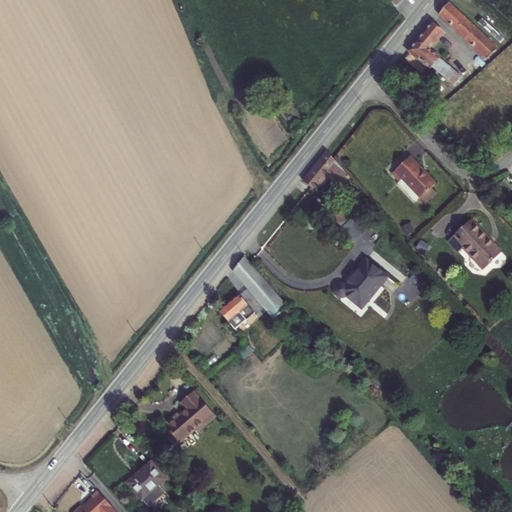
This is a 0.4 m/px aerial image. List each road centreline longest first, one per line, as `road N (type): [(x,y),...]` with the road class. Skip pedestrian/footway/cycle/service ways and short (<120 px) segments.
road 1 (tertiary): [(28,498),(368,77)]
road 2 (residential): [(368,77),(459,169),(486,171),(511,154)]
